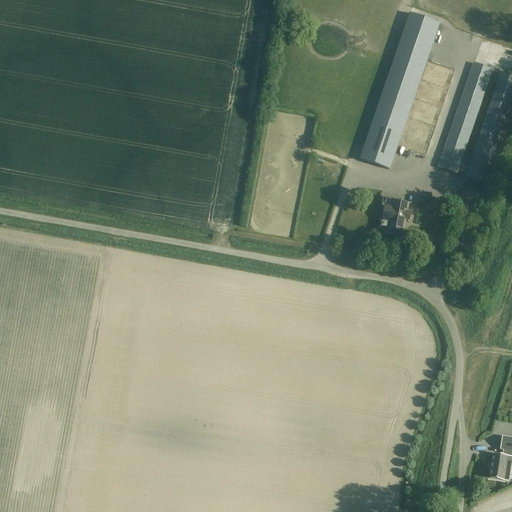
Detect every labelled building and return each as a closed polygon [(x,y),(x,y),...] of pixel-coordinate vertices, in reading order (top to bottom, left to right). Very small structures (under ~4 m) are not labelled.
[(410,14),(360,160),(389,170),(439,24),(410,14)] [(474,64),(439,168),(483,183),(511,98),(511,76),(501,73),(471,161),(462,159),(493,70),(474,64)] [(368,121),(376,95),(370,93),(362,119),(368,121)] [(393,202),(392,209),(385,208),(382,221),(389,222),(388,229),(403,232),(405,222),(409,223),(411,213),(407,212),(409,205),(393,202)] [(503,451),(502,456),(493,455),(489,479),(508,482),(511,459),(511,458),(511,438),(502,437),(500,450),(503,451)]
